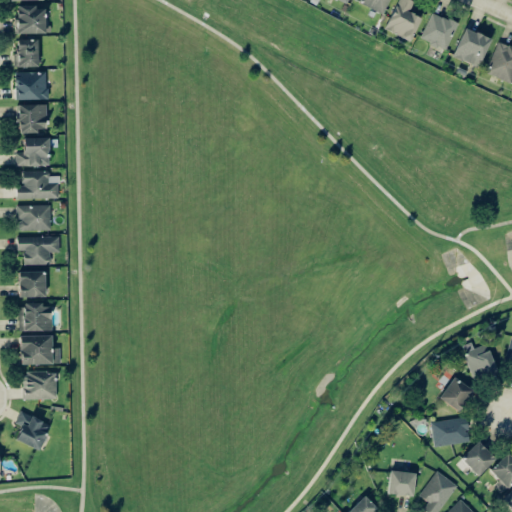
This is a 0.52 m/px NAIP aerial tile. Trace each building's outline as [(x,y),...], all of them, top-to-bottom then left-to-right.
[(381,13),(387,0),(358,0),(358,2),(381,13)] [(396,0),(383,29),(409,40),(420,17),(407,11),(412,0),(411,0),(396,0)] [(15,7),(16,33),(49,32),(48,6),(15,7)] [(457,23),(432,11),(419,37),(445,50),(457,23)] [(451,55),(477,66),(490,39),(464,27),(451,55)] [(36,66),(37,39),(15,38),(14,66),(36,66)] [(511,82),(511,78),(511,46),(497,40),(485,72),(511,82)] [(45,71),(13,71),(14,99),(46,98),(45,71)] [(45,128),(46,104),(15,104),(15,123),(18,123),(18,132),(36,132),(36,128),(45,128)] [(48,165),(48,136),(22,137),(22,151),(15,152),(15,166),(48,165)] [(21,170),(22,185),(15,185),(16,198),(58,197),(58,175),(49,175),(48,169),(21,170)] [(49,204),(15,204),(16,218),(18,218),(18,230),(50,229),(49,204)] [(58,235),(16,236),(16,250),(23,249),(23,264),(50,263),(50,251),(58,251),(58,235)] [(44,270),(17,271),(18,296),(44,296),(44,270)] [(50,330),(50,303),(17,304),(18,330),(50,330)] [(511,334),(502,367),(511,370),(511,334)] [(50,335),(19,335),(19,364),(59,363),(59,347),(50,347),(50,335)] [(473,347),(470,341),(459,345),(474,380),(496,371),(484,343),(473,347)] [(23,398),(55,398),(55,371),(22,371),(23,398)] [(472,389),(452,376),(438,397),(458,410),(472,389)] [(14,439),(38,450),(50,424),(20,410),(14,423),(21,426),(14,439)] [(434,446),(469,440),(465,416),(430,421),(434,446)] [(478,475),(494,457),(476,440),(460,458),(478,475)] [(504,489),(511,481),(511,457),(507,452),(487,470),(504,489)] [(386,492),(411,496),(415,473),(390,469),(386,492)] [(418,495),(427,501),(422,509),(426,511),(437,511),(457,485),(436,470),(418,495)] [(511,488),(502,497),(511,508),(511,488)] [(373,511),(377,508),(363,494),(346,511),(373,511)] [(445,511),(473,511),(460,498),(445,511)]
